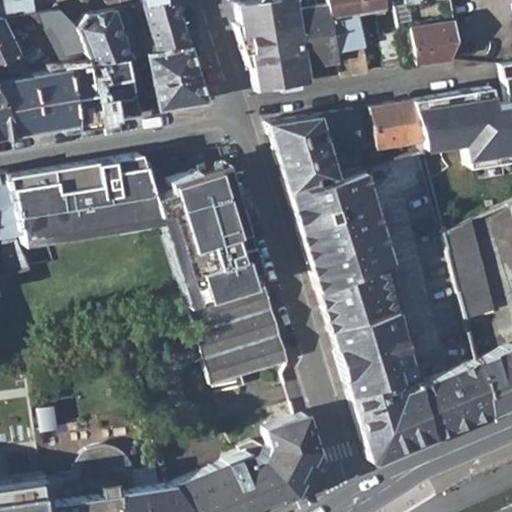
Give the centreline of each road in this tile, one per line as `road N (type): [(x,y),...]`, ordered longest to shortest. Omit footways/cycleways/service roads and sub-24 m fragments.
road 1 (residential): [(359,511),(233,113)]
road 2 (residential): [(233,113),(484,74)]
road 3 (residential): [(0,158),(233,113)]
road 4 (residential): [(360,511),(511,435)]
road 5 (residential): [(511,474),(434,508),(363,511)]
